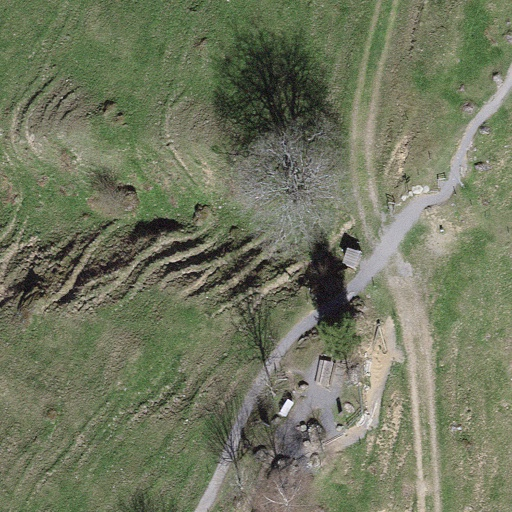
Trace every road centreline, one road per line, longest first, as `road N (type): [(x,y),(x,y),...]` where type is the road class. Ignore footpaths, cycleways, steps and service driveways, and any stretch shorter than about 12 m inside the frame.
road 1 (track): [(395,0),(358,176),(376,256)]
road 2 (track): [(376,256),(413,353),(414,511)]
